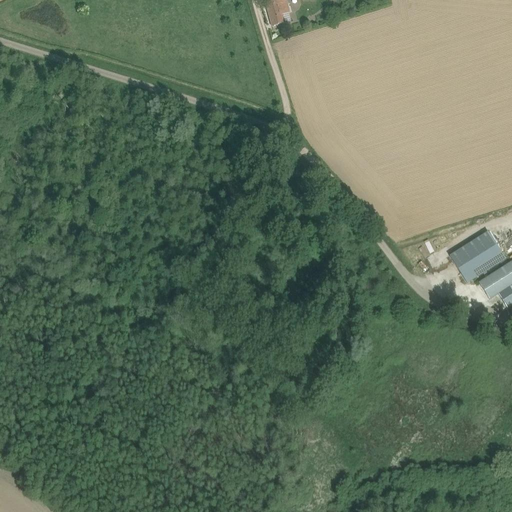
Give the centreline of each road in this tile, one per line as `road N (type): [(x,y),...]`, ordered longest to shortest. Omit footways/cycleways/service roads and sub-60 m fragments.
road 1 (unclassified): [(511,327),(469,318),(425,293),(307,151),(281,134),(0,42)]
road 2 (track): [(256,0),(287,107),(281,134)]
